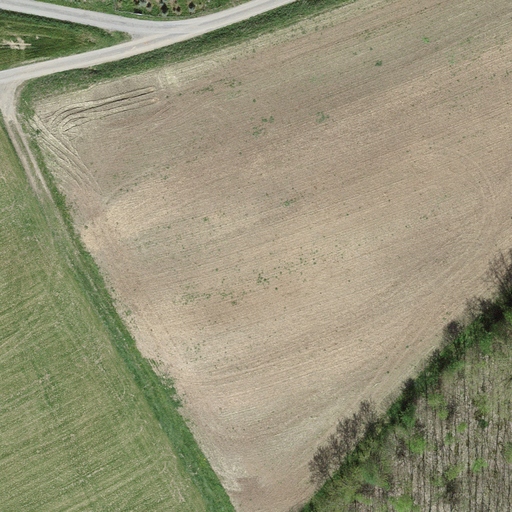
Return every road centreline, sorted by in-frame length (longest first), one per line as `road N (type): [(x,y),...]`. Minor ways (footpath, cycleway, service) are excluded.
road 1 (track): [(0,77),(273,0)]
road 2 (track): [(185,31),(1,0)]
